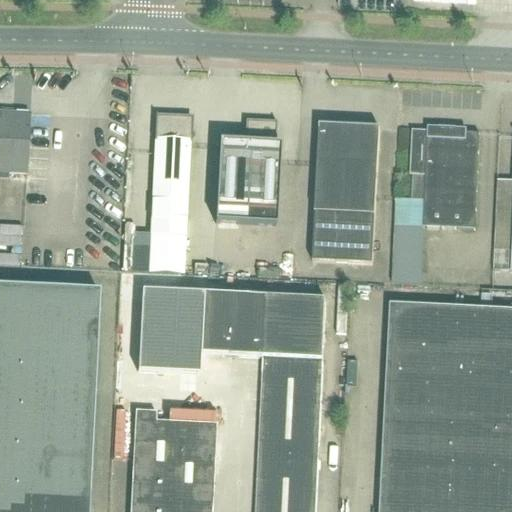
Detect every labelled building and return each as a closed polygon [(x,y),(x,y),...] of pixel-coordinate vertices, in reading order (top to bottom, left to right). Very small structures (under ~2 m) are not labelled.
[(29,117),(0,115),(0,176),(26,177),(29,117)] [(154,144),(150,239),(184,241),(189,146),(190,121),(156,119),(156,117),(154,117),(153,144),(154,144)] [(274,148),(275,126),(245,124),(244,146),(219,145),(215,225),(275,228),(279,148),(274,148)] [(320,129),(313,265),(373,268),(380,132),(320,129)] [(395,228),(423,229),(423,231),(475,233),(479,137),(448,135),(412,133),(410,181),(413,181),(412,202),(396,201),(395,228)] [(493,274),(511,274),(511,183),(498,183),(493,274)] [(150,239),(145,347),(179,349),(184,241),(150,239)] [(0,511),(87,511),(98,295),(0,290),(0,511)] [(316,511),(326,307),(266,304),(201,301),(198,362),(263,365),(255,511),(316,511)] [(380,511),(511,511),(511,314),(391,308),(380,511)] [(134,415),(129,511),(211,511),(215,428),(155,425),(156,416),(134,415)]
